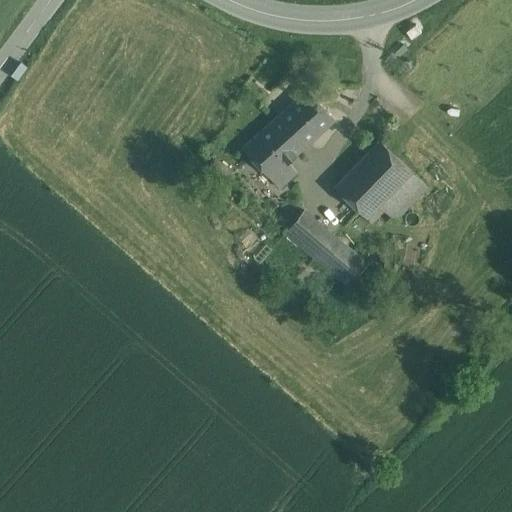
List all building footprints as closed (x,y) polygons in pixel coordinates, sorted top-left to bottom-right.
[(307,90),(278,116),(306,146),(335,120),(307,90)] [(306,146),(278,116),(243,148),(280,189),(297,173),(288,163),(306,146)] [(380,141),(335,187),(367,217),(380,204),(411,172),(380,141)] [(232,173),(216,161),(208,170),(224,182),(232,173)] [(424,184),(411,172),(380,204),(392,216),(424,184)] [(340,242),(304,211),(285,233),(322,263),(340,242)] [(364,262),(340,242),(322,263),(346,283),(364,262)]
